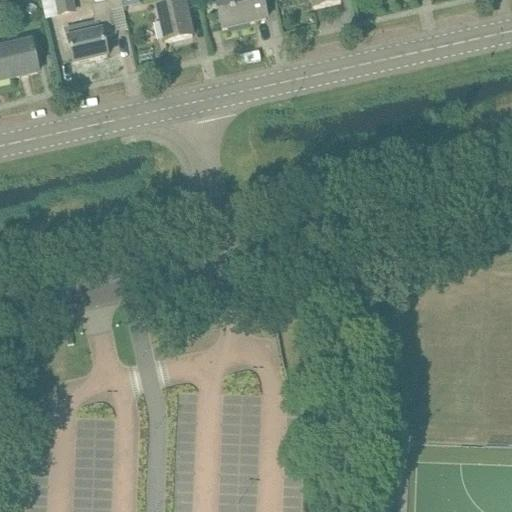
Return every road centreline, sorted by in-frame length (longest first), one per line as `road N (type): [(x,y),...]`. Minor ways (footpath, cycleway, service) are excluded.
road 1 (secondary): [(187,102),(511,30)]
road 2 (unclassified): [(220,265),(511,202)]
road 3 (unclassified): [(0,315),(220,265)]
road 4 (secondary): [(0,145),(187,102)]
road 5 (residential): [(220,265),(187,102)]
